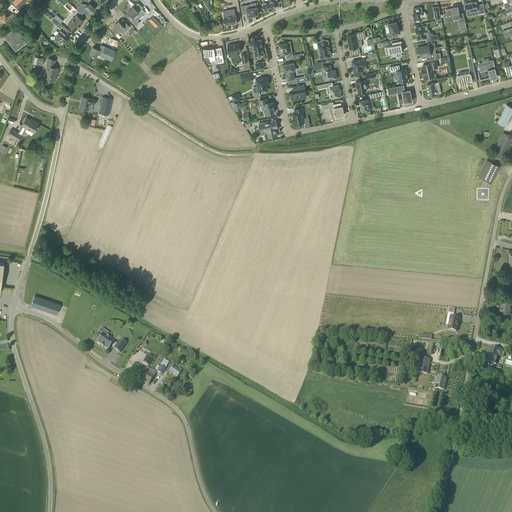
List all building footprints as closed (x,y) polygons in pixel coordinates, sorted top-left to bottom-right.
[(27,0),(11,0),(10,0),(0,0),(0,6),(5,10),(6,8),(14,12),(18,4),(21,6),(27,0)] [(263,2),(264,10),(275,8),(274,3),(277,2),(277,0),(270,0),(270,1),(263,2)] [(476,2),(465,4),(467,16),(471,15),(471,12),(477,11),(478,14),(485,12),(483,3),(477,4),(476,2)] [(90,12),(91,13),(93,11),(95,8),(89,3),(87,5),(84,4),(80,9),(78,7),(76,9),(80,12),(81,10),(87,15),(90,12)] [(241,6),(242,14),(246,14),(247,13),(248,16),(251,16),(252,16),(254,15),(254,16),(255,15),(259,14),(258,13),(259,13),(258,7),(257,8),(257,7),(256,3),(251,4),(251,8),(245,9),(245,5),(241,6)] [(138,11),(133,6),(128,12),(132,17),(135,19),(138,16),(140,18),(145,12),(141,8),(138,11)] [(460,18),(458,6),(451,7),(451,8),(445,9),(446,13),(443,14),(444,18),(452,17),(453,19),(460,18)] [(421,8),(421,7),(417,7),(417,8),(413,9),(413,13),(413,16),(414,21),(422,20),(422,17),(425,16),(425,13),(424,12),(422,12),(422,8),(421,8)] [(223,17),(225,25),(238,23),(236,15),(235,15),(234,8),(223,10),(224,17),(223,17)] [(9,17),(10,15),(4,11),(3,14),(0,18),(0,19),(5,22),(9,17)] [(80,25),(83,21),(78,16),(77,15),(68,25),(71,28),(74,31),(78,26),(79,24),(80,25)] [(156,27),(160,23),(153,16),(149,20),(156,27)] [(59,27),(61,24),(61,23),(54,17),(51,20),(59,27)] [(123,26),(118,21),(113,27),(119,33),(120,31),(123,34),(130,27),(126,23),(123,26)] [(388,38),(393,37),(392,34),(399,32),(396,22),(388,23),(390,34),(388,34),(388,38)] [(69,30),(61,24),(59,27),(61,29),(55,36),(57,37),(54,40),(59,44),(62,41),(64,43),(69,36),(67,34),(69,31),(69,30)] [(426,33),(424,26),(415,28),(417,40),(427,38),(430,37),(429,32),(426,33)] [(15,51),(26,43),(14,28),(3,36),(15,51)] [(358,47),(362,46),(361,39),(366,38),(364,31),(355,33),(356,34),(347,36),(350,49),(351,48),(352,55),(360,53),(358,47)] [(258,40),(256,36),(248,40),(250,45),(248,46),(248,47),(252,45),(254,56),(256,56),(256,57),(257,57),(258,58),(259,58),(261,58),(261,57),(262,56),(262,55),(264,54),(263,53),(264,52),(264,51),(263,50),(263,49),(262,48),(261,42),(259,43),(258,40)] [(325,41),(325,40),(323,39),(321,40),(320,41),(320,42),(317,42),(321,58),(330,57),(329,53),(330,53),(328,40),(325,41)] [(401,49),(402,49),(401,44),(400,44),(399,42),(399,41),(392,43),(393,46),(388,47),(389,53),(395,52),(396,58),(402,56),(401,51),(402,51),(402,50),(401,51),(401,49)] [(289,55),(288,53),(289,53),(286,42),(280,43),(278,43),(281,55),(285,54),(286,59),(293,58),(292,54),(289,55)] [(229,53),(241,51),(240,43),(228,45),(229,53)] [(434,43),(429,45),(429,44),(419,46),(420,55),(424,54),(424,56),(431,54),(432,60),(441,58),(440,53),(434,54),(432,47),(435,46),(434,43)] [(112,60),(116,51),(105,46),(102,51),(99,50),(99,49),(93,47),(90,54),(96,57),(98,54),(101,55),(101,56),(112,60)] [(224,62),(223,56),(221,47),(214,49),(214,48),(211,49),(210,48),(204,48),(204,56),(209,56),(210,58),(217,56),(218,63),(224,62)] [(33,64),(38,65),(39,61),(43,62),(44,59),(40,58),(35,57),(33,64)] [(57,72),(58,68),(54,67),(55,60),(48,58),(46,66),(47,66),(44,79),(54,81),(55,75),(56,72),(57,72)] [(366,65),(366,61),(365,58),(352,61),(355,73),(359,72),(359,73),(362,72),(363,71),(362,66),(366,65)] [(490,79),(497,77),(493,61),(478,65),(480,72),(488,70),(490,79)] [(295,69),(294,62),(283,64),(283,67),(282,67),(283,69),(284,69),(284,72),(286,71),(287,74),(286,75),(287,80),(289,79),(290,83),(306,80),(305,76),(294,78),(293,70),(295,69)] [(432,76),(431,72),(433,71),(432,68),(437,67),(436,62),(430,63),(430,64),(422,66),(423,69),(422,70),(422,74),(424,73),(425,77),(432,76)] [(331,71),(330,65),(322,66),(324,76),(326,76),(327,80),(337,78),(335,70),(331,71)] [(399,82),(399,83),(406,81),(408,81),(406,69),(400,70),(399,65),(390,67),(391,72),(393,71),(397,71),(398,78),(399,82)] [(242,81),(253,79),(252,72),(240,75),(242,81)] [(459,83),(459,86),(463,86),(468,85),(467,81),(472,80),(471,73),(456,76),(457,83),(459,83)] [(265,78),(265,77),(256,78),(259,92),(262,91),(262,92),(265,92),(265,91),(268,90),(267,85),(269,84),(268,77),(265,78)] [(365,83),(365,79),(356,81),(357,85),(356,85),(357,88),(358,88),(358,92),(367,90),(366,87),(367,86),(366,83),(365,83)] [(428,96),(437,94),(441,93),(440,87),(435,88),(434,83),(426,84),(428,96)] [(305,89),(304,85),(295,86),(293,87),(294,91),(288,93),(289,95),(291,95),(292,100),(302,98),(301,93),(306,92),(305,89)] [(332,99),(341,97),(338,85),(329,87),(332,99)] [(397,86),(387,88),(389,95),(399,93),(397,86)] [(411,102),(411,101),(412,101),(410,90),(402,92),(403,98),(398,99),(399,104),(408,102),(408,103),(411,102)] [(95,104),(96,99),(90,98),(82,96),(79,109),(87,110),(89,103),(95,104)] [(109,115),(111,103),(112,99),(103,96),(98,116),(104,117),(105,114),(109,115)] [(267,103),(266,99),(259,100),(260,104),(262,103),(265,115),(270,114),(270,113),(273,113),(273,108),(274,108),(273,101),(267,103)] [(368,100),(368,99),(360,100),(361,104),(360,104),(361,108),(362,111),(363,111),(364,112),(369,111),(369,110),(370,110),(369,106),(373,105),(372,101),(371,101),(370,99),(368,100)] [(341,106),(341,103),(329,105),(329,103),(321,105),(322,109),(329,108),(329,109),(334,108),(335,117),(337,117),(343,116),(343,114),(344,114),(342,106),(341,106)] [(511,113),(511,107),(506,104),(498,122),(506,126),(511,113)] [(304,123),(302,112),(303,112),(302,107),(294,109),(295,113),(293,114),(293,118),(294,120),(295,125),(298,124),(298,125),(301,125),(301,123),(304,123)] [(33,121),(26,117),(21,125),(22,125),(18,133),(11,129),(7,135),(8,136),(7,138),(12,141),(14,139),(18,141),(22,136),(25,131),(31,135),(33,132),(34,132),(39,123),(34,120),(33,121)] [(276,128),(278,128),(276,120),(259,124),(260,131),(269,130),(271,137),(277,136),(276,128)] [(104,147),(113,126),(108,124),(100,145),(104,147)] [(505,155),(511,140),(511,136),(504,132),(495,150),(505,155)] [(498,170),(500,166),(486,160),(478,177),(491,183),(498,170)] [(60,305),(40,298),(34,296),(31,306),(57,314),(60,305)] [(511,316),(509,316),(511,308),(502,306),(502,311),(500,311),(500,312),(501,312),(501,315),(500,315),(498,321),(508,323),(511,323),(511,316)] [(458,327),(460,318),(451,316),(448,330),(456,332),(457,327),(458,327)] [(116,356),(123,347),(118,343),(114,348),(110,346),(111,346),(99,337),(93,345),(97,348),(97,349),(100,351),(101,351),(105,354),(108,349),(111,351),(111,352),(116,356)] [(503,357),(505,351),(500,349),(490,347),(488,353),(490,353),(487,362),(495,365),(498,356),(503,357)] [(149,366),(153,359),(154,359),(156,357),(149,353),(147,356),(147,355),(143,363),(149,366)] [(428,374),(431,359),(421,357),(418,372),(428,374)] [(140,380),(146,370),(135,363),(129,374),(140,380)] [(166,368),(165,368),(160,365),(157,371),(162,374),(166,368)] [(177,377),(182,370),(179,368),(178,369),(173,365),(169,370),(177,377)] [(148,385),(155,375),(146,370),(140,380),(148,385)] [(445,382),(446,378),(444,377),(445,374),(437,372),(436,376),(438,376),(435,388),(444,390),(445,382)] [(186,386),(182,391),(187,395),(188,393),(191,390),(186,386)]
